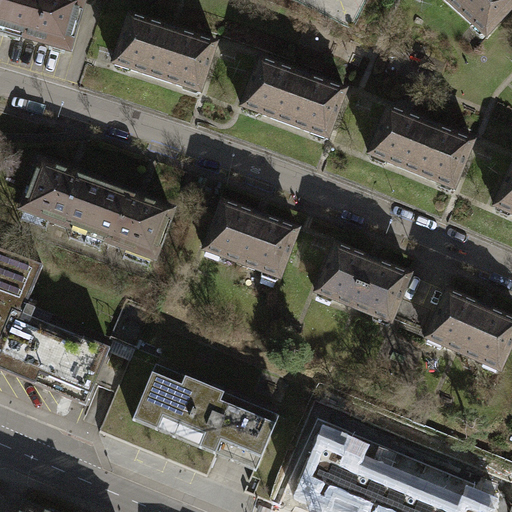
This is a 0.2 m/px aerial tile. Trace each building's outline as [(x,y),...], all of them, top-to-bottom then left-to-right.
[(0,0),(0,23),(7,26),(13,0),(0,0)] [(87,0),(13,0),(7,26),(76,45),(87,0)] [(511,10),(511,0),(462,0),(495,29),(511,10)] [(212,45),(126,17),(110,64),(197,93),(212,45)] [(341,91),(256,60),(238,108),(323,139),(341,91)] [(474,142),(390,108),(370,155),(455,190),(474,142)] [(511,157),(490,204),(511,214),(511,157)] [(18,209),(84,233),(101,187),(35,163),(18,209)] [(168,211),(101,187),(84,233),(151,257),(168,211)] [(294,230),(218,202),(200,251),(276,279),(294,230)] [(407,273),(332,244),(312,293),(387,323),(407,273)] [(38,267),(0,251),(0,371),(83,406),(106,349),(80,338),(77,345),(16,320),(38,267)] [(511,335),(511,321),(444,290),(423,338),(496,371),(511,335)] [(276,415),(152,365),(129,421),(253,471),(276,415)] [(491,511),(497,499),(327,431),(301,496),(339,511),(491,511)]
